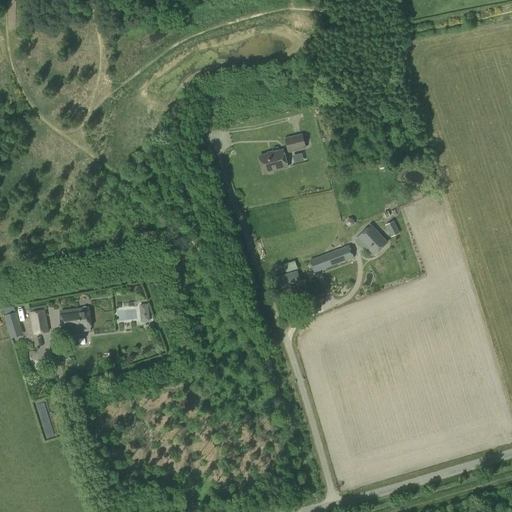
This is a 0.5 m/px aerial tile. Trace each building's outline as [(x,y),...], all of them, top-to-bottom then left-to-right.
[(288,151),(305,147),(302,134),(285,138),(288,151)] [(264,173),(288,166),(283,150),(259,156),(264,173)] [(295,154),(297,162),(306,161),(305,152),(295,154)] [(351,218),(347,219),(346,223),(350,226),(354,225),(354,220),(351,218)] [(391,237),(399,233),(394,221),(385,225),(391,237)] [(374,254),(387,242),(371,225),(355,239),(357,242),(362,248),(365,245),(374,254)] [(314,272),(354,257),(349,246),(310,261),(314,272)] [(286,272),(297,269),(295,261),(283,264),(286,272)] [(278,290),(301,283),(297,271),(274,278),(278,290)] [(25,333),(16,303),(6,306),(8,313),(6,314),(12,336),(25,333)] [(140,307),(141,317),(149,316),(148,306),(140,307)] [(63,333),(91,330),(88,307),(61,310),(63,333)] [(135,308),(119,309),(119,319),(136,318),(135,308)] [(33,334),(48,332),(45,310),(30,313),(33,334)] [(147,331),(106,334),(107,356),(118,355),(118,344),(147,342),(147,331)]
